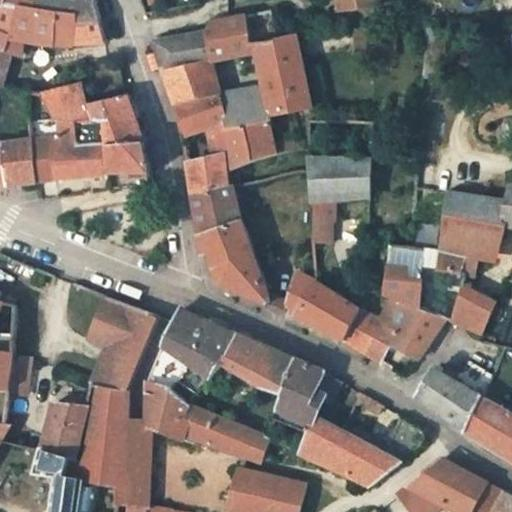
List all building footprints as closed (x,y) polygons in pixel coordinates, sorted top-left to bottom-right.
[(0,0),(0,3),(18,6),(35,9),(36,0),(0,0)] [(36,0),(35,9),(58,15),(73,17),(75,0),(36,0)] [(76,17),(75,44),(105,43),(93,0),(75,0),(73,17),(76,17)] [(383,0),(340,0),(342,11),(384,6),(383,0)] [(0,31),(11,38),(18,6),(0,3),(0,31)] [(58,15),(35,9),(18,6),(11,38),(22,40),(54,48),(58,15)] [(254,48),(281,30),(276,7),(221,20),(212,22),(208,33),(180,38),(155,43),(167,77),(206,69),(204,61),(213,60),(255,52),(254,48)] [(54,48),(75,48),(75,44),(76,17),(73,17),(58,15),(54,48)] [(371,25),(302,29),(306,56),(373,44),(371,25)] [(281,30),(254,48),(255,52),(263,86),(272,118),(294,114),(314,109),(306,56),(302,29),(294,29),(281,30)] [(11,38),(0,31),(0,47),(9,50),(11,38)] [(22,40),(11,38),(9,50),(10,50),(9,53),(18,55),(22,40)] [(9,53),(10,50),(9,50),(0,47),(0,86),(9,53)] [(177,104),(220,95),(213,60),(204,61),(206,69),(167,77),(171,88),(177,104)] [(273,122),(272,118),(263,86),(220,95),(177,104),(189,135),(190,135),(217,128),(228,125),(230,131),(273,122)] [(81,87),(39,95),(50,120),(51,122),(74,126),(92,122),(86,105),(81,87)] [(76,149),(107,149),(145,145),(137,120),(129,95),(126,95),(86,105),(92,122),(74,126),(76,149)] [(91,177),(109,177),(107,149),(76,149),(74,126),(51,122),(50,120),(29,122),(30,139),(32,149),(36,183),(56,180),(77,177),(91,177)] [(193,195),(231,185),(228,168),(240,164),(279,152),(273,122),(230,131),(228,125),(217,128),(225,155),(187,165),(193,195)] [(3,147),(0,147),(0,184),(5,185),(8,185),(17,185),(36,183),(32,149),(30,139),(4,142),(3,147)] [(145,145),(107,149),(109,177),(152,176),(145,145)] [(310,157),(313,201),(332,201),(370,201),(372,160),(310,157)] [(240,164),(228,168),(231,185),(243,183),(240,164)] [(506,201),(447,193),(441,249),(439,270),(466,273),(475,274),(480,249),(498,252),(507,223),(511,224),(511,184),(508,184),(506,201)] [(197,215),(201,234),(242,218),(231,185),(193,195),(197,215)] [(441,249),(447,193),(418,191),(417,204),(415,246),(429,247),(441,249)] [(315,242),(332,242),(332,201),(313,201),(315,242)] [(273,304),(242,218),(201,234),(204,252),(211,252),(212,257),(216,270),(222,283),(224,285),(226,286),(272,304),(273,304)] [(393,297),(419,308),(429,247),(415,246),(393,244),(389,244),(386,295),(393,297)] [(445,318),(455,321),(463,285),(466,273),(439,270),(441,249),(429,247),(419,308),(445,318)] [(317,281),(296,272),(285,310),(307,321),(347,341),(359,310),(317,281)] [(455,321),(468,326),(482,331),(496,301),(463,285),(455,321)] [(99,384),(130,393),(161,316),(111,296),(90,341),(111,349),(97,383),(99,384)] [(380,321),(359,310),(347,341),(370,355),(382,363),(393,343),(420,356),(445,318),(419,308),(393,297),(380,321)] [(223,368),(236,333),(182,310),(175,322),(149,384),(173,392),(190,368),(211,386),(223,368)] [(236,333),(223,368),(262,392),(265,389),(284,394),(297,358),(236,333)] [(0,389),(10,389),(14,356),(15,353),(0,351),(0,389)] [(27,394),(32,357),(14,356),(10,389),(9,393),(27,394)] [(308,433),(300,453),(325,464),(342,429),(317,416),(326,394),(334,397),(341,380),(319,367),(297,358),(284,394),(279,409),(313,422),(308,433)] [(463,427),(471,432),(479,411),(485,397),(436,369),(433,374),(421,396),(463,427)] [(83,460),(82,459),(71,456),(66,478),(83,483),(121,492),(125,471),(129,471),(129,428),(130,393),(99,384),(87,461),(83,460)] [(269,439),(194,413),(173,392),(149,384),(149,429),(151,430),(199,447),(201,442),(248,456),(263,461),(270,440),(269,439)] [(509,456),(511,458),(511,411),(485,397),(479,411),(471,432),(481,439),(509,456)] [(55,404),(45,449),(71,456),(82,459),(89,407),(55,404)] [(279,409),(275,419),(308,433),(313,422),(279,409)] [(426,428),(412,420),(405,435),(424,445),(426,428)] [(0,438),(5,439),(13,423),(6,422),(0,422),(0,438)] [(149,429),(129,428),(129,471),(125,471),(121,492),(151,499),(151,430),(149,429)] [(342,429),(325,464),(374,485),(392,470),(403,462),(342,429)] [(78,511),(83,483),(66,478),(71,456),(45,449),(38,472),(58,477),(51,511),(78,511)] [(465,511),(495,511),(506,493),(444,459),(404,491),(420,511),(435,511),(447,503),(465,511)] [(298,511),(305,483),(243,468),(228,511),(298,511)] [(83,483),(78,511),(117,511),(121,492),(83,483)] [(117,511),(175,511),(177,504),(151,499),(121,492),(117,511)] [(511,511),(511,495),(506,493),(495,511),(511,511)]
